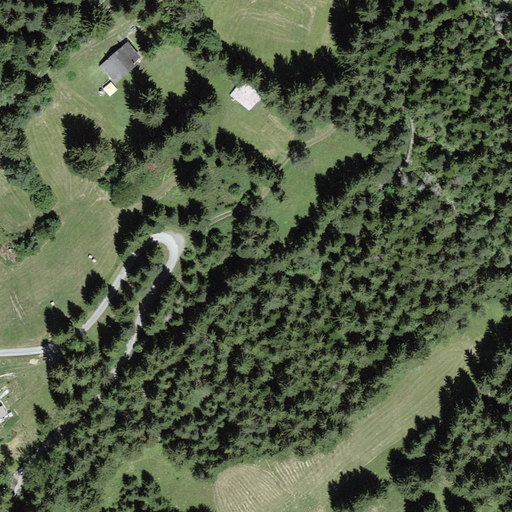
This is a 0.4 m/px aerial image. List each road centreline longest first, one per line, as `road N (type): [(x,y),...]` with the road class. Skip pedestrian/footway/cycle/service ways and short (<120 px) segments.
road 1 (unclassified): [(11,504),(31,465),(127,356),(174,263),(174,247),(156,238),(142,248),(80,335),(58,348),(0,355)]
road 2 (track): [(174,247),(268,187),(287,157),(335,121)]
road 3 (track): [(0,106),(102,0)]
